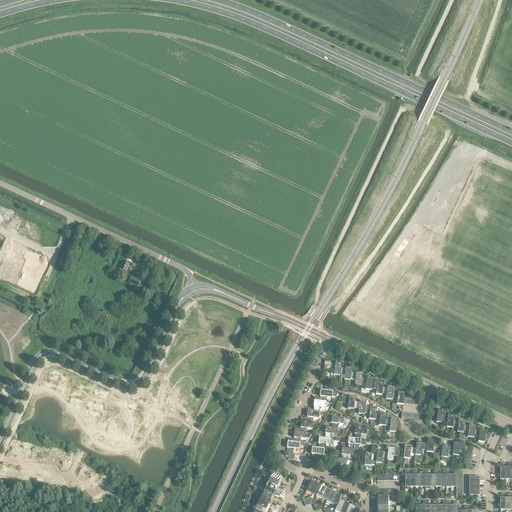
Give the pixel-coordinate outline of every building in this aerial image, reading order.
[(465,168),(470,170),(474,164),(469,161),(465,168)] [(456,188),(447,207),(453,209),(461,190),(456,188)] [(419,222),(438,230),(441,223),(421,215),(419,222)] [(124,263),(121,269),(119,268),(117,274),(120,275),(122,271),(126,273),(129,265),(124,263)] [(132,277),(131,279),(129,284),(138,288),(141,281),(132,277)] [(341,368),(342,365),(331,363),(330,365),(330,368),(330,369),(332,369),(331,375),(334,375),(340,376),(340,374),(341,368)] [(352,370),(341,368),(340,374),(345,374),(345,380),(351,381),(351,379),(352,373),(352,370)] [(363,374),(352,373),(351,379),(352,379),(352,380),(352,381),(355,381),(356,380),(356,379),(355,385),(361,386),(361,384),(362,378),(363,374)] [(373,379),(362,378),(361,384),(366,384),(366,390),(372,390),(372,388),(372,383),(373,383),(373,379)] [(372,383),(372,388),(376,389),(376,395),(382,395),(382,393),(383,388),(383,384),(384,383),(375,382),(374,383),(373,383),(372,383)] [(383,388),(382,393),(387,394),(386,399),(387,399),(393,400),(393,398),(393,393),(394,393),(394,389),(394,388),(388,387),(388,388),(383,388)] [(315,401),(326,402),(327,397),(328,397),(332,398),(333,392),(322,391),(321,398),(315,398),(315,401)] [(393,393),(393,398),(397,399),(397,404),(403,405),(403,404),(404,398),(405,394),(405,393),(398,392),(398,393),(394,393),(393,393)] [(354,408),(355,403),(355,398),(344,397),(344,403),(349,403),(349,409),(354,410),(354,408)] [(326,403),(326,402),(315,401),(314,409),(308,408),(308,411),(309,412),(320,413),(320,412),(320,408),(321,408),(326,408),(326,407),(326,403)] [(365,414),(366,408),(366,404),(355,403),(354,408),(360,409),(359,415),(365,415),(365,414)] [(376,409),(366,408),(365,414),(370,414),(370,420),(375,420),(376,414),(376,409)] [(433,411),(432,417),(437,417),(436,423),(437,423),(443,423),(443,421),(443,416),(444,412),(444,411),(438,411),(437,411),(433,411)] [(320,415),(320,413),(309,412),(308,419),(302,418),(301,422),(302,422),(313,423),(314,418),(315,418),(319,418),(320,415)] [(376,414),(375,420),(380,420),(379,426),(380,426),(385,426),(386,426),(386,420),(387,415),(387,414),(381,414),(380,414),(376,414)] [(443,416),(443,421),(447,422),(447,427),(453,428),(453,426),(454,421),(454,417),(454,416),(448,415),(448,416),(443,416)] [(333,417),(332,428),(337,429),(338,424),(344,424),(344,419),(333,417)] [(386,420),(386,426),(390,426),(389,432),(396,433),(397,421),(391,420),(391,421),(386,420)] [(454,421),(453,426),(458,427),(457,432),(458,432),(460,433),(464,433),(464,431),(464,425),(465,425),(465,422),(465,421),(459,420),(459,421),(454,421)] [(313,428),(313,423),(302,422),(301,429),(295,428),(295,432),(307,433),(307,428),(308,428),(313,428)] [(464,425),(464,431),(468,432),(468,437),(470,437),(470,441),(474,441),(474,438),(474,436),(475,430),(475,427),(475,426),(469,425),(469,426),(465,425),(464,425)] [(338,429),(337,429),(332,428),(326,428),(325,439),(331,439),(332,434),(337,435),(338,429)] [(356,428),(355,439),(361,440),(361,438),(366,438),(366,435),(367,435),(367,430),(356,428)] [(475,430),(474,436),(479,437),(478,442),(485,443),(486,431),(480,430),(480,431),(475,430)] [(306,439),(307,433),(295,432),(295,439),(288,439),(288,442),(289,442),(300,444),(300,443),(300,439),(301,439),(301,438),(306,439)] [(331,439),(325,439),(320,438),(319,449),(324,449),(325,444),(330,445),(331,439)] [(349,438),(348,449),(354,450),(355,445),(360,445),(361,440),(355,439),(349,438)] [(427,451),(427,452),(432,453),(433,453),(434,448),(438,448),(439,442),(434,442),(434,441),(428,440),(428,441),(427,445),(428,445),(427,451)] [(299,449),(300,444),(289,442),(287,453),(289,454),(289,460),(295,461),(296,454),(293,454),(294,449),(295,449),(299,449)] [(415,454),(415,455),(421,456),(422,451),(425,451),(427,451),(428,445),(427,445),(426,445),(426,444),(416,443),(416,444),(416,448),(415,454)] [(453,453),(453,455),(458,456),(459,456),(460,450),(464,451),(465,447),(465,445),(460,445),(460,444),(454,443),(454,444),(454,447),(453,453)] [(443,446),(441,457),(447,458),(448,458),(448,453),(453,453),(454,447),(449,447),(449,446),(443,445),(443,446)] [(405,447),(404,458),(408,459),(409,459),(410,459),(411,454),(415,454),(416,448),(411,448),(412,447),(405,446),(405,447)] [(324,449),(319,449),(313,448),(312,462),(318,463),(318,460),(318,455),(324,455),(324,450),(324,449)] [(387,459),(387,460),(393,461),(394,456),(399,456),(400,450),(395,450),(395,449),(388,448),(388,449),(388,453),(387,459)] [(343,449),(341,460),(347,460),(348,455),(353,456),(354,450),(348,449),(343,449)] [(376,461),(376,463),(381,464),(382,464),(382,458),(387,459),(388,453),(383,452),(377,451),(377,452),(376,456),(377,456),(376,461)] [(377,456),(376,456),(365,455),(364,466),(375,467),(376,463),(376,461),(377,456)] [(335,470),(334,473),(340,474),(341,471),(341,465),(347,466),(347,460),(341,460),(336,459),(335,470)] [(279,475),(276,474),(279,469),(275,468),(276,467),(272,465),(270,472),(273,473),(270,478),(280,483),(282,478),(279,477),(279,475)] [(277,487),(280,483),(270,478),(268,483),(277,487)] [(316,484),(311,481),(306,491),(311,494),(316,484)] [(275,492),(277,487),(268,483),(266,487),(275,492)] [(321,486),(316,484),(311,494),(317,496),(321,486)] [(326,489),(321,486),(317,496),(322,499),(326,489)] [(273,496),(275,492),(266,487),(264,492),(273,496)] [(331,491),(326,489),(322,499),(327,501),(331,491)] [(332,503),(337,494),(331,491),(327,501),(332,503)] [(271,501),(273,496),(264,492),(262,496),(271,501)] [(342,496),(337,494),(332,503),(337,506),(340,501),(342,496)] [(269,505),(271,501),(262,496),(260,501),(269,505)] [(267,510),(269,505),(260,501),(258,505),(267,510)] [(340,511),(345,503),(340,501),(337,506),(335,510),(338,511),(340,511)] [(347,511),(350,505),(345,503),(340,511),(347,511)]
